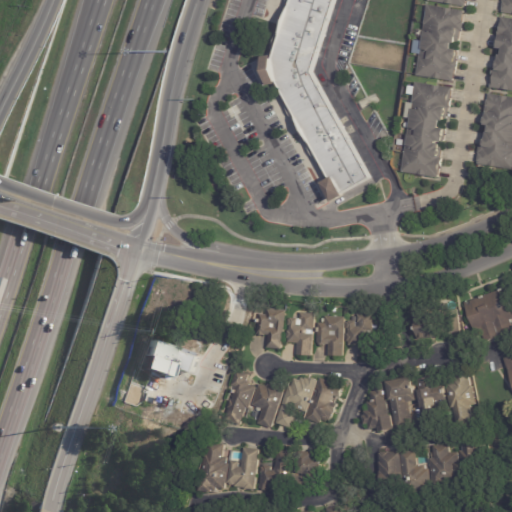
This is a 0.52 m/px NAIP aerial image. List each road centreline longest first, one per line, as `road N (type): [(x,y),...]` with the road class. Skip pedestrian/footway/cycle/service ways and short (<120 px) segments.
road 1 (motorway): [(0,434),(132,44)]
road 2 (tertiary): [(166,255),(189,269),(297,288),(392,291),(454,282),(511,254)]
road 3 (tertiary): [(511,218),(387,259),(166,255)]
road 4 (motorway): [(99,0),(0,294)]
road 5 (secondary): [(53,499),(138,247)]
road 6 (residential): [(483,0),(455,183),(435,201),(389,212)]
road 7 (secondary): [(138,247),(201,0)]
road 8 (residential): [(202,506),(323,498),(359,372)]
road 9 (residential): [(229,436),(370,446),(458,429)]
road 10 (residential): [(440,357),(359,372),(267,370)]
road 11 (motorway): [(86,0),(45,160)]
road 12 (secondary): [(55,0),(0,120)]
